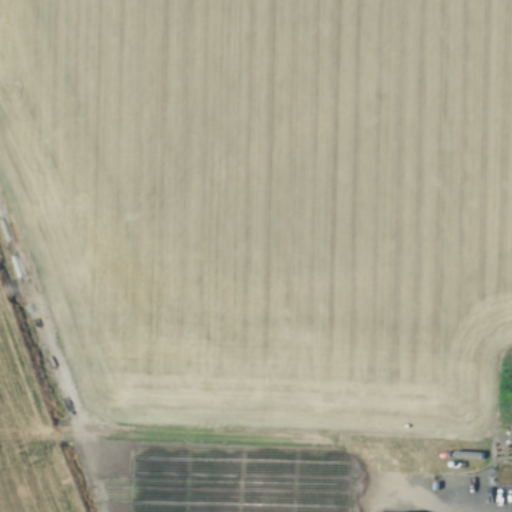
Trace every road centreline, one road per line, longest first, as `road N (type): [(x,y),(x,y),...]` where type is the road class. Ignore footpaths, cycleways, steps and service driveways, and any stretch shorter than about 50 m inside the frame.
road 1 (track): [(465,511),(417,499),(288,423),(85,409),(72,398),(0,213)]
road 2 (track): [(288,423),(477,430),(493,414),(503,352),(511,347)]
